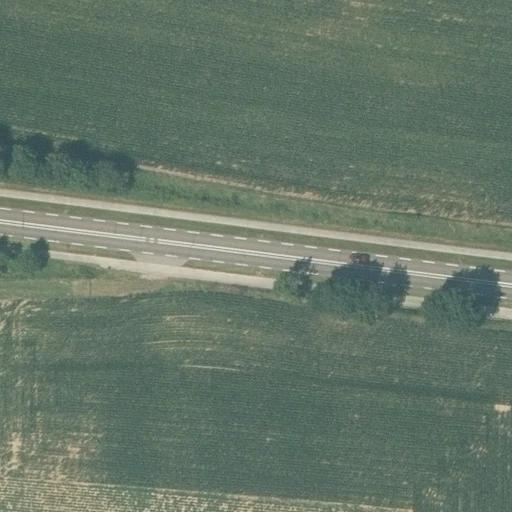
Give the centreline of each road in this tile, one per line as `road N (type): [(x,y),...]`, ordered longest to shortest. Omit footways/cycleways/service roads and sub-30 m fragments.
road 1 (primary): [(511,285),(0,221)]
road 2 (track): [(0,290),(145,288),(155,281),(160,242)]
